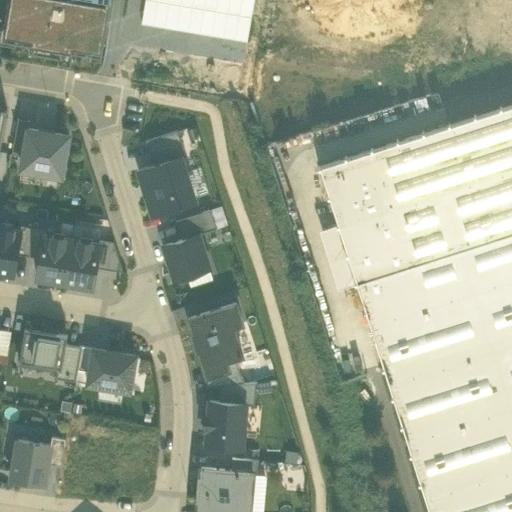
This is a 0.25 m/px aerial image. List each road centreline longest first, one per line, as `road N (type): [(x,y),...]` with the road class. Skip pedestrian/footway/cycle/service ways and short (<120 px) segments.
road 1 (residential): [(0,73),(90,88),(150,319)]
road 2 (residential): [(150,319),(177,410),(163,511)]
road 3 (residential): [(150,319),(0,293)]
